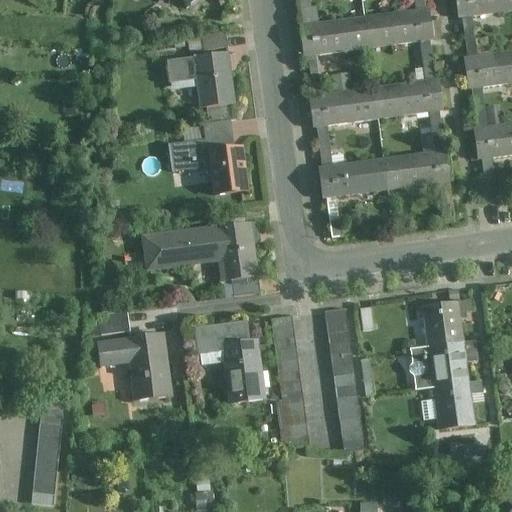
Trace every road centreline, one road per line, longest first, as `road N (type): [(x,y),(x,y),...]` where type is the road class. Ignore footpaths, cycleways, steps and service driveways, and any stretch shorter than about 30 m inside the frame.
road 1 (residential): [(263,0),(299,265),(308,265)]
road 2 (residential): [(511,238),(308,265)]
